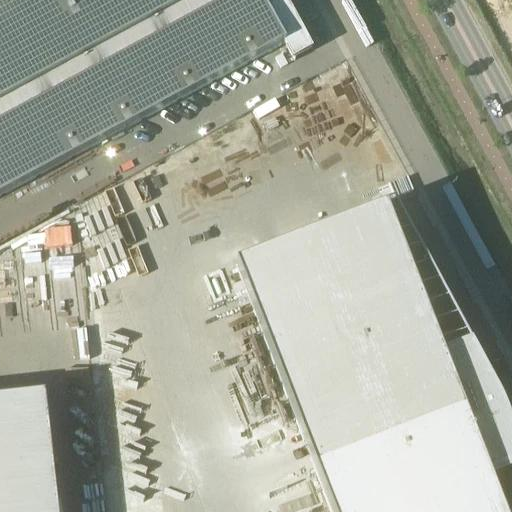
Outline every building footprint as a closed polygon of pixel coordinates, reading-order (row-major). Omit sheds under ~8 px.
[(0,0),(0,197),(284,44),(294,62),(294,61),(293,60),(311,50),(283,0),(0,0)] [(382,31),(393,56),(381,62),(385,70),(408,59),(392,26),(382,31)] [(338,59),(312,72),(317,81),(343,68),(338,59)] [(385,209),(234,267),(328,511),(502,511),(488,475),(511,465),(511,443),(508,429),(502,411),(496,394),(488,378),(479,362),(470,347),(442,357),(385,209)] [(0,401),(0,511),(56,511),(44,397),(0,401)]
